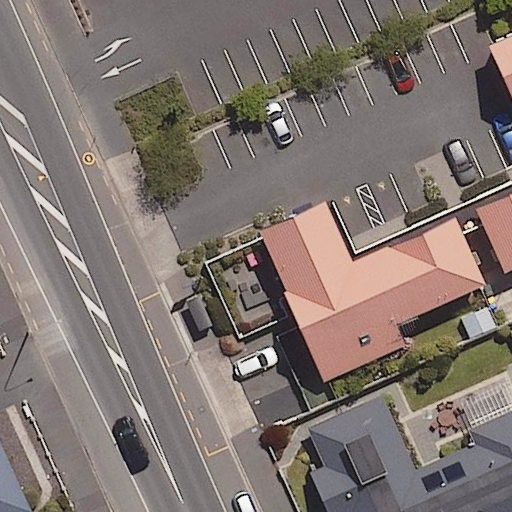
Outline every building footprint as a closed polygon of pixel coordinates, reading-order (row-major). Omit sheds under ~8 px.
[(511,37),(497,44),(511,77),(511,37)] [(511,192),(481,206),(511,272),(511,271),(511,192)] [(332,201),(268,230),(294,289),(290,291),(329,379),(409,344),(400,323),(493,282),(463,215),(359,261),(332,201)] [(386,393),(309,427),(326,466),(313,471),(331,511),(511,511),(511,414),(474,431),(479,444),(420,470),(386,393)] [(0,435),(0,511),(31,511),(34,511),(0,435)]
